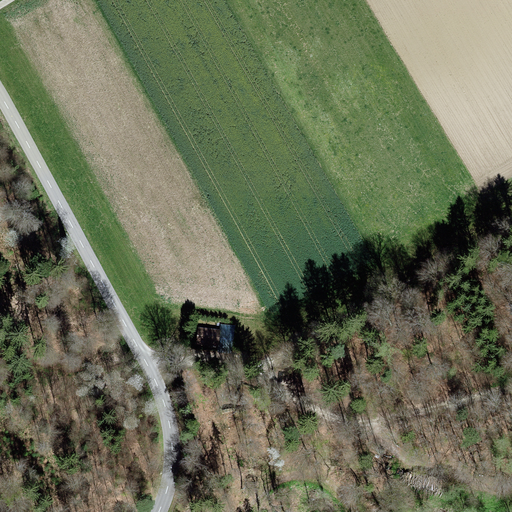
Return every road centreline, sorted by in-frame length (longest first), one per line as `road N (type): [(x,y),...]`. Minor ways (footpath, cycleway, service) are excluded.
road 1 (tertiary): [(0,95),(156,382),(172,447),(158,511)]
road 2 (track): [(257,368),(511,225)]
road 3 (track): [(257,368),(296,399),(359,422),(511,387)]
road 4 (track): [(242,511),(278,480),(297,475),(330,486),(355,511)]
